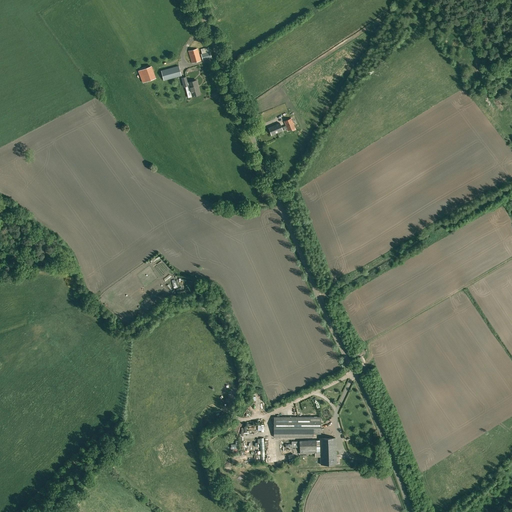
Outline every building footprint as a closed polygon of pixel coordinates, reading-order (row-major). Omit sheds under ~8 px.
[(201,60),(197,48),(189,51),(192,63),(201,60)] [(211,58),(210,52),(206,53),(201,54),(203,60),(211,58)] [(156,78),(152,66),(138,71),(143,83),(156,78)] [(182,76),(179,66),(161,71),(164,80),(182,76)] [(197,80),(188,82),(192,96),(201,94),(197,80)] [(291,118),(284,121),(288,131),(292,129),(295,128),(291,118)] [(272,135),(283,130),(284,130),(283,127),(282,128),(280,123),(269,128),(272,135)] [(39,251),(45,255),(49,250),(43,246),(39,251)] [(321,417),(274,417),(274,437),(313,437),(313,434),(321,433),(321,417)] [(320,438),(320,441),(316,441),(299,441),(299,447),(300,453),(300,454),(317,453),(320,453),(321,464),(336,464),(335,438),(320,438)]
